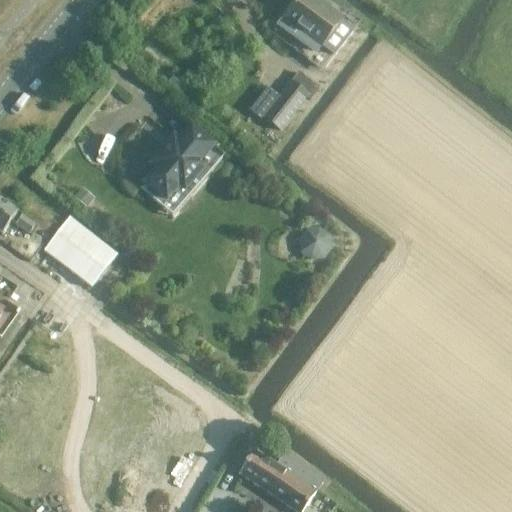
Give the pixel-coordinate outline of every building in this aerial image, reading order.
[(309,0),(297,0),(283,19),(305,36),(295,47),(324,70),(352,34),(309,0)] [(261,119),(279,133),(315,87),(297,73),(261,119)] [(203,162),(214,149),(190,129),(178,144),(172,139),(151,164),(156,169),(143,184),(165,202),(178,188),(183,193),(204,168),(207,165),(203,162)] [(81,189),(73,199),(86,210),(94,200),(81,189)] [(0,235),(1,237),(11,223),(29,236),(35,227),(0,202),(0,235)] [(68,220),(43,252),(92,290),(106,271),(117,256),(68,220)] [(299,256),(329,258),(331,230),(301,228),(299,256)] [(352,309),(278,420),(382,489),(395,469),(401,472),(423,439),(404,427),(443,369),(352,309)] [(254,454),(238,476),(278,501),(292,511),(303,511),(315,496),(310,492),(318,482),(292,463),(284,474),(254,454)]
